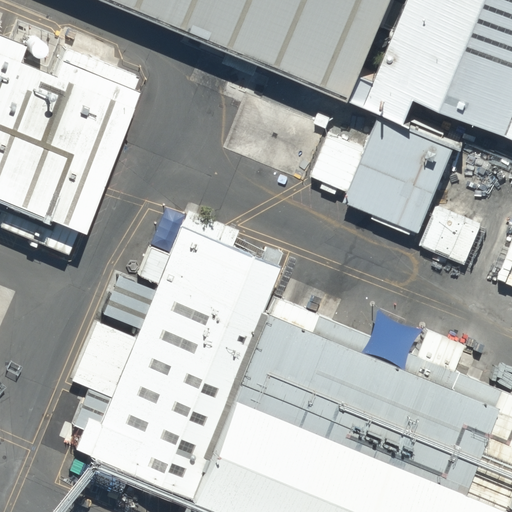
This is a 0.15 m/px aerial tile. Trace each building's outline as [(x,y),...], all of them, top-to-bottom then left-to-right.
[(120,0),(348,95),(387,0),(120,0)] [(511,0),(409,0),(377,77),(511,132),(511,0)] [(0,202),(75,233),(132,96),(0,40),(0,202)] [(346,198),(421,228),(457,140),(381,110),(365,150),(325,134),(310,172),(350,188),(346,198)] [(84,458),(210,511),(511,511),(511,397),(452,371),(461,349),(377,313),(367,337),(332,322),(342,298),(290,276),(271,320),(251,311),(270,267),(182,230),(84,458)] [(0,330),(16,292),(0,285),(0,330)]
